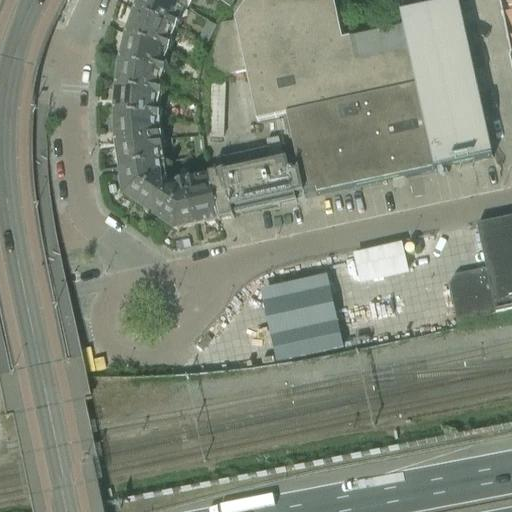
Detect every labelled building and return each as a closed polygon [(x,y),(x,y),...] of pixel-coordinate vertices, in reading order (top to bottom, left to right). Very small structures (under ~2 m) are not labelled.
[(137,11),(173,28),(179,30),(183,21),(177,18),(182,8),(168,0),(140,0),(141,1),(137,11)] [(168,0),(182,8),(188,11),(193,1),(190,0),(168,0)] [(283,115),(290,145),(293,161),(297,160),(304,195),(316,192),(317,197),(492,159),(458,2),(402,14),(401,14),(404,28),(342,41),(333,0),(249,0),(240,2),(233,13),(235,22),(222,25),(208,68),(211,80),(246,72),(257,121),(283,115)] [(399,0),(402,14),(458,2),(459,2),(459,0),(399,0)] [(511,0),(499,0),(511,61),(511,0)] [(128,35),(164,49),(171,51),(174,41),(168,39),(173,28),(137,11),(136,14),(132,15),(129,22),(132,25),(128,35)] [(124,49),(122,60),(158,71),(165,73),(167,63),(161,61),(164,49),(128,35),(127,38),(124,39),(122,47),(124,49)] [(156,84),(158,71),(122,60),(121,63),(118,65),(117,72),(119,75),(118,86),(155,95),(161,97),(162,86),(156,84)] [(155,95),(118,86),(118,88),(114,90),(114,98),(117,100),(116,112),(160,119),(160,108),(154,107),(155,95)] [(160,119),(116,112),(116,119),(113,121),(113,128),(116,130),(118,143),(164,143),(162,120),(160,119)] [(304,195),(297,160),(293,161),(290,145),(283,146),(286,161),(283,162),(278,139),(267,141),(269,150),(219,160),(222,172),(209,175),(210,178),(218,221),(219,222),(234,219),(233,216),(296,201),(295,197),(304,195)] [(164,143),(118,143),(119,156),(116,159),(117,166),(120,167),(121,171),(167,165),(164,143)] [(167,165),(121,171),(122,177),(119,180),(120,187),(123,189),(124,191),(122,194),(145,210),(145,214),(151,218),(155,216),(167,225),(161,188),(168,179),(167,165)] [(210,178),(187,183),(195,226),(205,224),(208,226),(215,225),(217,221),(218,221),(210,178)] [(187,183),(161,188),(167,225),(178,233),(180,229),(195,226),(187,183)] [(511,312),(511,218),(477,227),(486,270),(455,277),(449,287),(454,313),(457,324),(511,312)] [(362,284),(411,272),(403,242),(355,254),(362,284)] [(259,300),(274,367),(340,354),(325,286),(259,300)]
